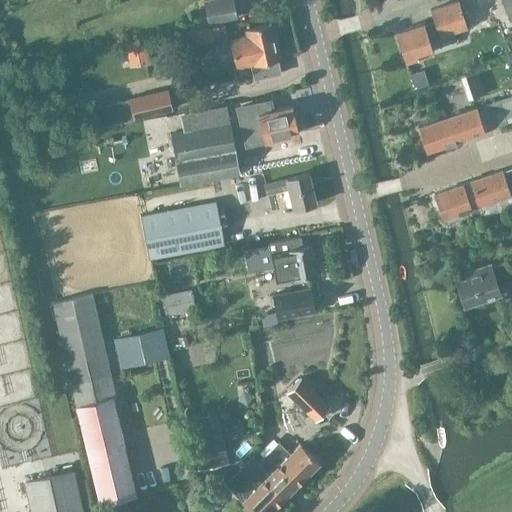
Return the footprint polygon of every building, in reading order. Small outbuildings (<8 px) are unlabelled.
[(233,0),(211,0),(203,2),(208,23),(237,17),(233,0)] [(467,27),(458,0),(430,9),(434,22),(425,25),(424,22),(396,31),(405,61),(433,52),(429,39),(467,27)] [(511,0),(501,0),(511,27),(511,0)] [(248,36),(230,40),(236,67),(251,63),(254,79),(280,73),(277,60),(281,59),(272,23),(246,29),(248,36)] [(246,64),(217,73),(223,92),(252,83),(246,64)] [(167,89),(128,98),(133,118),(172,109),(167,89)] [(476,107),(419,127),(427,151),(484,132),(507,123),(511,120),(511,94),(498,100),(476,107)] [(268,106),(239,108),(241,117),(240,118),(246,142),(264,138),(265,141),(298,133),(292,105),(269,111),(268,106)] [(168,116),(171,128),(187,124),(187,125),(215,118),(212,106),(168,116)] [(171,134),(181,185),(239,173),(230,123),(171,134)] [(511,166),(502,170),(434,194),(442,218),(511,194),(511,166)] [(289,189),(294,209),(315,203),(308,173),(265,184),(267,194),(289,189)] [(216,201),(140,216),(149,259),(224,244),(216,201)] [(276,281),(295,278),(316,274),(310,244),(302,246),(300,236),(269,243),(269,244),(244,249),(248,270),(273,266),(276,281)] [(511,290),(511,271),(508,260),(490,266),(489,264),(464,272),(466,277),(456,281),(464,305),(486,298),(487,302),(496,299),(494,295),(499,293),(500,295),(511,290)] [(310,288),(272,295),(277,318),(315,311),(310,288)] [(191,291),(162,297),(166,314),(195,308),(191,291)] [(92,293),(53,302),(99,503),(135,495),(113,397),(116,397),(92,293)] [(162,329),(113,340),(120,370),(169,358),(162,329)] [(329,405),(301,379),(287,394),(315,420),(329,405)] [(186,421),(197,469),(228,463),(217,414),(186,421)] [(261,459),(262,460),(258,464),(269,475),(265,478),(285,497),(320,462),(300,443),(290,453),(278,441),(261,459)] [(253,511),(269,511),(285,497),(265,478),(269,475),(258,464),(251,458),(225,484),(253,511)] [(25,483),(31,511),(81,511),(73,472),(71,465),(63,467),(65,474),(25,483)]
